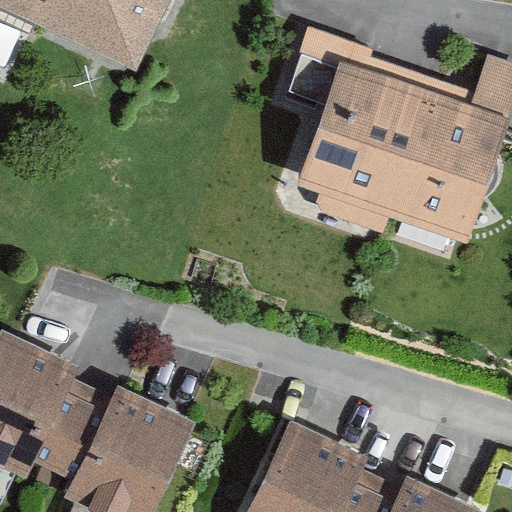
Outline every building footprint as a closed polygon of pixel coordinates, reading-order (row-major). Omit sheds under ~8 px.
[(168,0),(0,0),(0,1),(137,66),(168,0)] [(472,107),(341,62),(300,181),(467,238),(511,106),(511,61),(490,54),(472,107)] [(71,365),(2,332),(0,337),(0,462),(18,471),(23,474),(30,460),(33,453),(55,463),(89,394),(63,382),(71,365)] [(186,421),(121,389),(113,406),(89,394),(55,463),(69,470),(60,488),(109,511),(141,511),(167,460),(182,430),(186,421)] [(365,453),(294,420),(249,511),(369,511),(383,484),(356,472),(365,453)] [(487,511),(409,474),(400,493),(383,484),(369,511),(487,511)]
